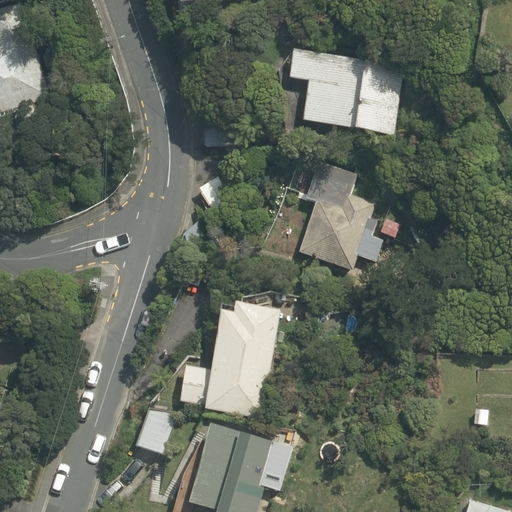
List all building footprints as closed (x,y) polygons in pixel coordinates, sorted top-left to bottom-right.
[(0,121),(13,118),(15,125),(43,117),(39,105),(53,102),(27,3),(0,10),(0,121)] [(406,60),(289,47),(285,83),(303,85),(299,128),(398,138),(406,60)] [(218,173),(195,188),(217,222),(240,207),(218,173)] [(420,224),(318,196),(302,256),(347,268),(351,255),(380,263),(385,242),(413,250),(416,238),(420,224)] [(278,311),(237,307),(236,316),(221,314),(215,371),(186,368),(181,407),(265,417),(278,311)] [(148,409),(139,449),(165,454),(174,414),(148,409)] [(256,511),(274,443),(206,426),(186,503),(219,511),(256,511)] [(511,511),(511,510),(466,497),(461,511),(511,511)]
